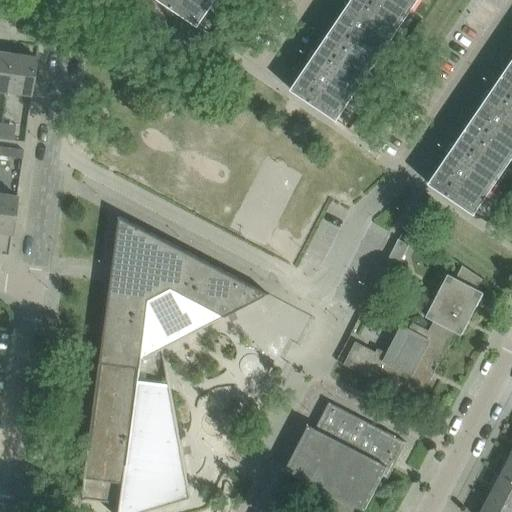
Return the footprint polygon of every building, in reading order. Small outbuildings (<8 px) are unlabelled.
[(157,0),(198,28),(199,26),(195,23),(205,7),(209,9),(215,0),(157,0)] [(351,0),(328,35),(370,63),(380,48),(384,50),(398,29),(394,27),(405,11),(409,14),(410,12),(406,10),(407,9),(393,0),(351,0)] [(393,0),(407,9),(412,0),(393,0)] [(291,90),(337,122),(338,120),(333,117),(344,101),(348,104),(362,83),(358,80),(369,65),(373,67),(374,66),(370,63),(328,35),(291,90)] [(0,92),(4,93),(9,54),(0,52),(0,92)] [(4,93),(29,97),(30,97),(35,57),(9,54),(4,93)] [(511,61),(502,76),(511,82),(511,61)] [(465,130),(511,161),(511,160),(508,158),(511,151),(511,82),(502,76),(465,130)] [(0,138),(13,141),(14,132),(0,129),(0,138)] [(429,184),(475,216),(476,214),(471,211),(482,195),(486,198),(500,177),(496,175),(507,159),(511,162),(511,161),(465,130),(429,184)] [(22,150),(0,147),(0,156),(21,159),(22,150)] [(0,234),(11,236),(16,196),(0,194),(0,234)] [(163,350),(269,295),(119,217),(82,499),(121,504),(119,511),(144,511),(192,498),(163,350)] [(384,268),(394,274),(409,245),(398,240),(384,268)] [(478,289),(483,280),(463,266),(456,278),(450,275),(439,297),(445,300),(466,311),(473,315),(484,293),(478,289)] [(368,300),(378,305),(386,291),(375,285),(368,300)] [(434,321),(429,331),(450,342),(456,332),(462,336),(468,324),(473,315),(466,311),(445,300),(439,297),(434,307),(428,318),(434,321)] [(344,365),(419,404),(430,381),(439,364),(440,362),(450,342),(429,331),(413,323),(409,330),(405,338),(408,339),(405,344),(397,359),(387,354),(378,349),(376,352),(356,342),(344,365)] [(393,468),(406,443),(329,403),(315,429),(309,426),(286,470),(288,472),(322,489),(315,503),(317,504),(331,511),(353,511),(356,507),(364,511),(383,476),(387,479),(393,468)] [(511,453),(502,473),(511,478),(511,453)] [(511,478),(502,473),(490,496),(511,507),(511,478)] [(511,511),(511,507),(490,496),(481,511),(511,511)] [(119,511),(121,504),(82,499),(80,511),(119,511)]
